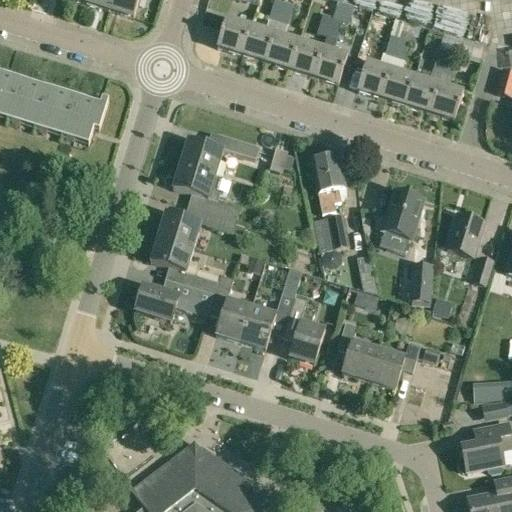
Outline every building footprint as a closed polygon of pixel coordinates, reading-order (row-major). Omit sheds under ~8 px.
[(88,0),(86,7),(110,14),(114,0),(88,0)] [(114,0),(110,14),(134,22),(141,0),(114,0)] [(275,1),(268,21),(279,24),(285,5),(275,1)] [(354,9),(337,4),(333,19),(327,39),(336,42),(342,23),(348,25),(354,9)] [(285,5),(279,24),(288,27),(294,8),(285,5)] [(323,16),(317,35),(327,39),(333,19),(323,16)] [(217,52),(242,59),(251,29),(226,22),(217,52)] [(242,59),(266,66),(275,37),(251,29),(242,59)] [(275,37),(266,66),(290,74),(299,44),(275,37)] [(385,55),(395,58),(401,40),(390,37),(385,55)] [(433,70),(443,73),(449,55),(453,40),(444,37),(439,52),(433,70)] [(401,40),(395,58),(405,61),(410,43),(401,40)] [(299,44),(290,74),(314,81),(323,51),(299,44)] [(332,54),(323,51),(314,81),(338,89),(348,59),(332,54)] [(443,73),(453,76),(459,59),(449,55),(443,73)] [(391,73),(366,65),(357,95),(381,102),(391,73)] [(495,95),(511,100),(511,74),(501,71),(495,95)] [(381,102),(406,110),(415,80),(391,73),(381,102)] [(99,134),(108,104),(102,102),(100,108),(0,77),(0,121),(88,149),(93,132),(99,134)] [(430,117),(439,87),(415,80),(406,110),(430,117)] [(455,125),(464,95),(439,87),(430,117),(455,125)] [(180,167),(216,179),(217,179),(224,155),(255,165),(259,152),(221,140),(218,152),(188,143),(180,167)] [(342,206),(339,194),(346,193),(339,159),(311,165),(318,198),(320,198),(324,218),(336,215),(334,208),(342,206)] [(180,167),(172,193),(202,202),(198,214),(236,226),(240,214),(217,206),(220,198),(233,202),(239,199),(243,189),(231,185),(231,183),(217,179),(216,179),(180,167)] [(424,204),(396,196),(383,235),(412,244),(424,204)] [(236,226),(198,214),(195,225),(166,216),(158,240),(194,252),(201,227),(233,237),(236,226)] [(446,254),(474,262),(484,226),(457,218),(446,254)] [(342,219),(314,225),(319,248),(321,256),(349,250),(342,219)] [(245,229),(236,226),(233,237),(241,240),(245,229)] [(194,252),(158,240),(150,265),(179,274),(175,287),(213,299),(217,286),(186,276),(194,252)] [(239,266),(247,268),(249,260),(241,258),(239,266)] [(369,259),(357,262),(363,295),(366,296),(377,299),(369,259)] [(265,265),(252,261),(248,275),(261,279),(265,265)] [(474,286),(486,290),(494,266),(481,262),(474,286)] [(432,270),(412,268),(409,304),(429,306),(432,270)] [(209,318),(221,321),(216,339),(240,347),(251,311),(227,304),(234,283),(221,279),(209,318)] [(142,289),(135,314),(171,325),(179,301),(210,310),(213,299),(175,287),(172,298),(142,289)] [(366,296),(363,295),(359,294),(357,298),(355,307),(362,309),(366,296)] [(251,311),(240,347),(265,354),(270,337),(282,340),(294,302),(281,298),(275,319),(251,311)] [(294,302),(282,340),(294,344),(288,362),(314,369),(325,335),(300,327),(306,306),(294,302)] [(436,302),(432,316),(447,321),(451,307),(436,302)] [(342,379),(369,387),(378,354),(352,347),(356,331),(345,327),(338,353),(349,357),(342,379)] [(378,354),(369,387),(395,395),(401,373),(412,376),(420,350),(409,346),(405,362),(378,354)] [(426,351),(422,363),(436,368),(440,355),(426,351)] [(490,377),(478,385),(484,395),(497,387),(490,377)] [(503,405),(482,410),(485,425),(507,420),(507,419),(511,417),(511,405),(504,408),(503,405)] [(482,433),(485,446),(461,451),(464,462),(460,463),(458,466),(460,474),(463,476),(466,475),(466,477),(488,473),(489,477),(491,478),(500,477),(502,474),(501,471),(504,470),(499,444),(510,442),(508,428),(482,433)] [(143,511),(141,511),(273,511),(271,504),(198,453),(189,453),(132,497),(143,511)] [(377,473),(390,511),(401,511),(387,469),(377,473)] [(468,504),(469,511),(511,511),(511,483),(494,487),(496,498),(468,504)]
